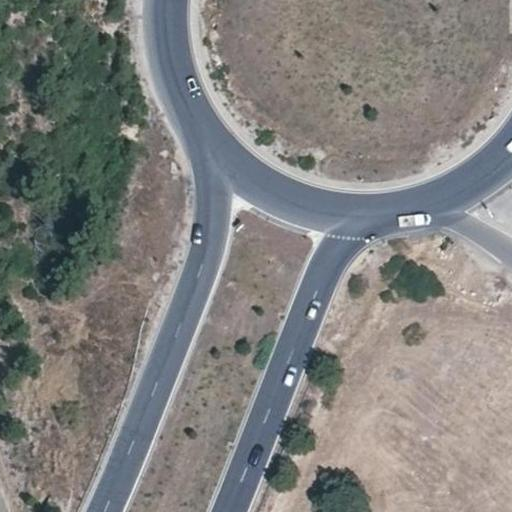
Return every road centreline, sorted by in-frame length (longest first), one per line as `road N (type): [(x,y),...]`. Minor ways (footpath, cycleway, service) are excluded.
road 1 (primary): [(211,144),(205,265),(105,511)]
road 2 (primary): [(228,511),(327,271),(352,232),(378,216)]
road 3 (primary): [(211,144),(286,200),(331,214),(378,216)]
road 4 (primary): [(170,0),(167,30),(180,90),(211,144)]
